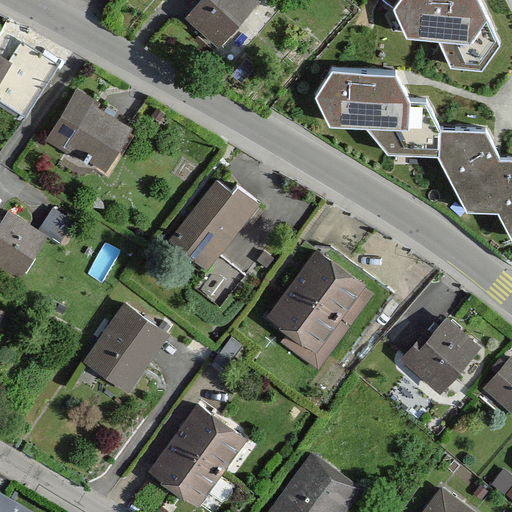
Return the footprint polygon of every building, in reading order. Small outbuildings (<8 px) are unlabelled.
[(257,0),(195,0),(180,20),(217,50),(257,0)] [(480,0),(388,0),(394,4),(408,33),(438,36),(451,63),(482,67),(499,42),(480,0)] [(0,102),(27,119),(61,63),(18,36),(6,55),(0,51),(0,102)] [(315,94),(329,120),(365,121),(388,150),(438,152),(440,125),(426,98),(410,97),(406,85),(401,77),(396,69),(334,67),(315,94)] [(105,170),(130,126),(71,92),(45,136),(105,170)] [(487,128),(440,125),(438,152),(467,207),(498,209),(511,232),(511,156),(500,156),(496,148),(494,141),(487,128)] [(203,272),(258,198),(233,179),(226,190),(212,179),(164,243),(203,272)] [(0,260),(21,272),(45,229),(4,206),(0,212),(0,260)] [(371,284),(317,243),(262,317),(316,358),(371,284)] [(120,300),(81,359),(127,389),(165,330),(120,300)] [(405,357),(440,390),(483,344),(448,311),(405,357)] [(511,350),(483,385),(511,408),(511,350)] [(200,503),(247,435),(195,399),(148,467),(200,503)] [(344,511),(363,485),(310,449),(266,511),(344,511)] [(479,511),(441,484),(421,511),(479,511)] [(21,511),(0,499),(0,511),(21,511)]
